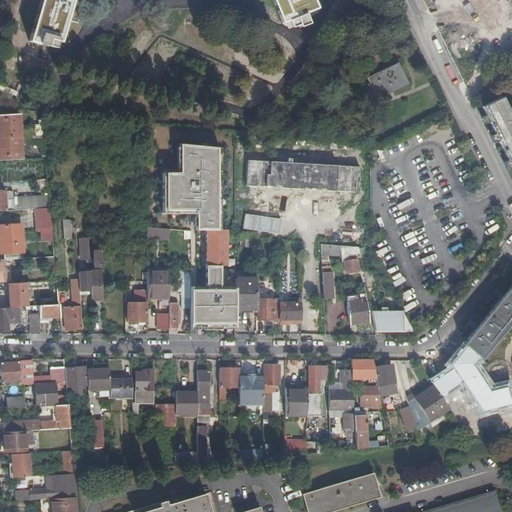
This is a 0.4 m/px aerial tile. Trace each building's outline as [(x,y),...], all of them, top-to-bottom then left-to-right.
[(41,0),(30,40),(47,45),(47,44),(55,46),(57,40),(61,41),(72,0),(273,0),(283,22),(318,7),(315,0),(41,0)] [(125,54),(138,62),(156,34),(143,26),(125,54)] [(148,70),(162,77),(177,48),(162,41),(148,70)] [(227,50),(224,60),(237,63),(239,53),(227,50)] [(392,87),(394,91),(409,84),(399,62),(368,78),(376,95),(386,90),(392,87)] [(8,87),(19,91),(22,84),(11,80),(8,87)] [(15,100),(19,91),(8,87),(0,83),(0,95),(1,94),(15,100)] [(511,107),(507,107),(501,96),(482,106),(511,167),(511,107)] [(0,137),(21,136),(19,114),(0,114),(0,137)] [(0,160),(22,159),(21,136),(0,137),(0,160)] [(235,309),(235,287),(233,287),(233,289),(220,289),(221,265),(227,265),(227,229),(220,229),(220,148),(180,143),(179,172),(162,172),(162,213),(196,213),(196,229),(206,229),(206,265),(206,286),(206,289),(191,289),(191,290),(190,298),(190,326),(205,326),(205,329),(221,329),(221,326),(235,327),(235,309)] [(360,167),(248,160),(247,185),(257,185),(257,188),(258,188),(262,188),(263,188),(263,186),(275,187),(275,189),(276,189),(281,190),(281,187),(302,188),(302,191),(307,191),(308,189),(311,189),(311,188),(316,189),(319,190),(319,192),(320,192),(325,192),(326,190),(346,191),(346,192),(347,194),(351,194),(352,194),(352,192),(355,192),(356,182),(359,182),(360,167)] [(50,208),(49,195),(13,197),(13,190),(0,190),(0,209),(34,208),(39,208),(50,208)] [(51,218),(50,208),(39,208),(41,230),(42,239),(53,238),(51,218)] [(0,253),(5,254),(23,253),(21,225),(0,225),(0,253)] [(169,229),(147,229),(147,239),(169,239),(169,229)] [(256,247),(256,237),(246,236),(245,247),(256,247)] [(89,258),(88,238),(80,238),(81,259),(89,258)] [(341,255),(340,246),(320,244),(321,251),(330,251),(331,255),(341,255)] [(361,256),(359,247),(340,246),(341,255),(341,259),(347,258),(347,252),(358,253),(358,256),(361,256)] [(359,269),(357,259),(344,261),(346,271),(359,269)] [(364,270),(367,291),(376,290),(372,269),(364,270)] [(91,290),(92,300),(103,299),(102,270),(90,271),(91,290)] [(79,272),(79,278),(80,290),(91,290),(90,271),(79,272)] [(147,271),(147,290),(147,297),(169,297),(169,272),(147,271)] [(322,272),(324,298),(333,298),(331,272),(325,272),(322,272)] [(72,328),(83,327),(80,290),(79,278),(71,279),(73,307),(64,308),(65,330),(71,329),(72,328)] [(235,309),(256,309),(256,278),(235,278),(235,287),(235,309)] [(27,306),(26,282),(9,283),(11,307),(17,307),(27,306)] [(475,330),(464,344),(481,358),(511,321),(511,285),(505,294),(503,292),(498,298),(501,300),(479,325),(477,323),(473,328),(475,330)] [(127,321),(147,321),(147,297),(147,290),(135,290),(135,303),(128,303),(127,321)] [(190,298),(191,290),(181,290),(181,298),(190,298)] [(47,302),(44,291),(36,294),(39,304),(47,302)] [(190,298),(181,298),(181,307),(190,307),(190,298)] [(273,323),(278,323),(278,300),(258,299),(257,319),(273,319),(273,323)] [(280,319),(300,319),(299,303),(292,303),(291,300),(288,300),(288,303),(280,302),(280,319)] [(346,301),(349,323),(369,321),(367,303),(358,304),(357,300),(346,301)] [(169,303),(169,328),(177,328),(177,303),(169,303)] [(60,316),(59,304),(39,305),(40,314),(40,320),(48,319),(48,316),(60,316)] [(17,307),(11,307),(0,307),(0,331),(8,331),(8,322),(18,322),(17,307)] [(371,310),(375,330),(413,331),(402,311),(371,310)] [(40,320),(40,314),(29,314),(30,334),(40,334),(40,320)] [(264,329),(264,321),(255,321),(255,329),(264,329)] [(372,360),(350,360),(350,370),(351,379),(367,379),(368,381),(371,381),(371,379),(375,379),(373,368),(372,362),(372,360)] [(3,384),(20,383),(19,362),(1,363),(3,384)] [(20,383),(21,384),(28,384),(28,379),(32,379),(32,371),(27,370),(27,362),(19,362),(20,383)] [(90,370),(90,390),(110,390),(109,379),(108,364),(89,364),(90,370)] [(373,368),(375,379),(376,384),(379,396),(396,393),(391,364),(373,368)] [(66,383),(67,388),(70,387),(71,395),(79,394),(79,386),(86,386),(84,367),(68,365),(68,368),(65,368),(66,382),(66,383)] [(263,387),(262,403),(262,405),(262,418),(270,418),(270,392),(273,392),(274,385),(279,385),(279,365),(264,365),(264,385),(263,384),(263,387)] [(326,366),(309,365),(308,392),(318,392),(318,377),(326,378),(326,366)] [(66,382),(65,368),(51,368),(52,382),(66,382)] [(239,368),(219,368),(219,398),(224,398),(224,387),(238,387),(238,383),(239,383),(239,368)] [(153,403),(153,369),(144,370),(144,372),(135,372),(135,403),(153,403)] [(197,370),(197,392),(197,401),(207,401),(207,394),(200,394),(200,391),(207,391),(207,370),(197,370)] [(342,389),(328,389),(328,410),(342,410),(343,417),(344,429),(354,429),(353,417),(351,379),(350,370),(340,370),(340,384),(342,384),(342,389)] [(254,374),(241,374),(241,383),(241,405),(249,405),(249,403),(262,403),(263,387),(263,376),(257,376),(257,380),(254,380),(254,374)] [(451,376),(433,387),(445,404),(463,392),(451,376)] [(131,379),(109,379),(110,390),(110,397),(132,397),(131,379)] [(67,388),(66,383),(36,385),(37,404),(38,404),(57,403),(58,405),(68,405),(67,396),(57,396),(57,389),(67,388)] [(379,396),(376,384),(358,384),(360,406),(370,405),(370,402),(374,402),(374,407),(381,407),(379,396)] [(416,428),(447,408),(445,404),(433,387),(432,385),(406,398),(408,406),(415,426),(416,428)] [(306,388),(284,388),(284,416),(306,416),(306,388)] [(197,392),(175,392),(175,404),(175,415),(196,415),(196,413),(197,401),(197,392)] [(7,398),(8,408),(25,407),(24,398),(7,398)] [(90,416),(94,472),(103,471),(102,446),(100,415),(94,415),(93,401),(89,401),(90,416)] [(207,401),(197,401),(196,413),(210,413),(207,401)] [(511,420),(511,412),(501,403),(497,407),(511,420)] [(175,415),(175,404),(155,405),(155,426),(175,425),(175,415)] [(68,405),(58,405),(56,406),(57,421),(39,422),(40,430),(70,427),(69,418),(69,413),(68,405)] [(415,426),(408,406),(399,409),(406,429),(415,426)] [(353,417),(354,429),(355,449),(377,447),(377,441),(369,442),(366,443),(365,416),(353,417)] [(197,453),(197,462),(209,461),(208,456),(206,456),(205,425),(207,425),(207,418),(197,418),(197,453)] [(4,432),(25,431),(24,421),(4,422),(4,432)] [(26,446),(25,431),(4,432),(5,451),(26,450),(26,446)] [(306,452),(306,440),(290,440),(290,454),(306,452)] [(31,476),(29,453),(12,454),(12,458),(8,458),(11,477),(13,477),(31,476)] [(174,454),(175,465),(197,463),(197,462),(197,453),(174,454)] [(74,474),(73,461),(73,462),(66,462),(67,474),(74,474)] [(373,473),(301,495),(306,511),(329,511),(380,497),(373,473)] [(17,500),(28,500),(51,498),(77,497),(74,474),(67,474),(58,475),(59,488),(41,488),(41,490),(32,490),(28,490),(21,491),(21,494),(17,494),(17,500)] [(500,511),(494,491),(423,511),(500,511)] [(128,511),(209,511),(205,494),(185,499),(184,495),(128,511)] [(77,511),(77,497),(51,498),(52,511),(77,511)]
